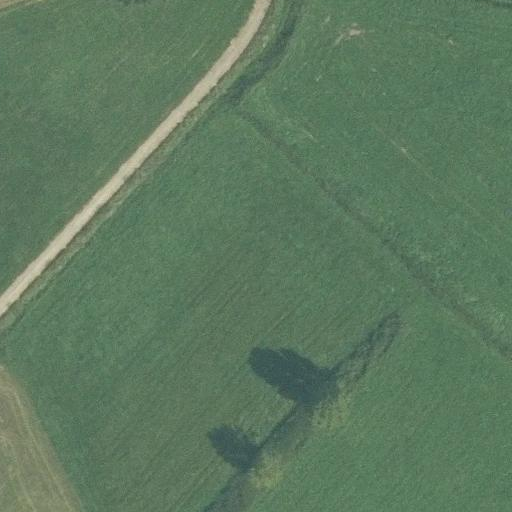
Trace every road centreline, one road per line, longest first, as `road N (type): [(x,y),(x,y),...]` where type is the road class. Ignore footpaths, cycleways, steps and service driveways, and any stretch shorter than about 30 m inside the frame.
road 1 (track): [(262,0),(230,57),(0,306)]
road 2 (track): [(438,294),(238,511)]
